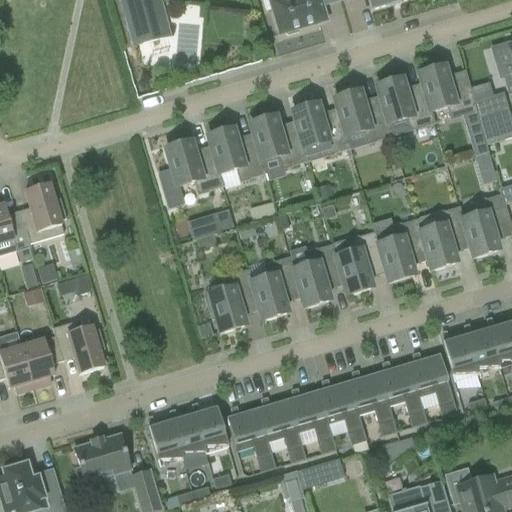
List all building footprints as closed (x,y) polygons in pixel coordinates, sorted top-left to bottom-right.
[(118,0),(132,48),(169,39),(158,0),(118,0)] [(278,0),(269,3),(270,7),(278,37),(284,35),(287,38),(297,34),(299,31),(317,26),(316,23),(324,20),(319,3),(327,0),(278,0)] [(366,0),(370,13),(388,7),(388,9),(399,5),(399,4),(412,0),(340,0),(341,2),(342,2),(341,0),(366,0)] [(511,67),(500,71),(508,97),(511,95),(511,44),(506,46),(511,66),(511,67)] [(442,69),(417,77),(421,88),(433,127),(434,127),(430,115),(447,110),(450,122),(475,115),(472,105),(473,104),(464,75),(463,76),(446,81),(442,69)] [(400,82),(375,89),(379,101),(390,140),(392,139),(408,135),(433,127),(421,88),(403,93),(400,82)] [(333,102),(337,113),(348,152),(350,152),(346,140),(362,135),(366,147),(390,140),(379,101),(361,106),(358,94),(333,102)] [(473,104),(472,105),(475,115),(477,121),(507,111),(502,95),(473,104)] [(316,107),(291,114),(294,126),(306,165),(348,152),(337,113),(319,119),(316,107)] [(511,124),(511,125),(507,111),(477,121),(485,148),(511,140),(511,124)] [(249,127),(252,138),(264,178),(265,177),(262,165),(278,160),(281,172),(306,165),(294,126),(277,131),(273,120),(249,127)] [(207,139),(210,151),(221,190),(223,190),(219,177),(236,173),(239,185),(264,178),(252,138),(235,144),(231,132),(207,139)] [(193,185),(197,197),(221,190),(210,151),(193,156),(189,145),(164,152),(171,173),(154,178),(164,212),(181,207),(176,190),(193,185)] [(20,223),(27,248),(49,241),(63,237),(60,229),(59,224),(65,222),(59,202),(53,204),(48,187),(24,194),(31,219),(20,223)] [(511,187),(498,192),(499,198),(502,208),(504,208),(511,205),(511,187)] [(458,210),(457,210),(469,249),(472,261),(497,254),(493,242),(511,236),(511,235),(504,208),(502,208),(499,198),(475,205),(478,217),(462,222),(458,210)] [(257,209),(260,221),(275,217),(272,205),(257,209)] [(0,259),(22,253),(25,264),(31,263),(28,251),(27,248),(20,223),(18,215),(12,216),(6,218),(3,208),(0,208),(0,259)] [(457,210),(415,223),(426,262),(430,273),(455,266),(451,255),(469,249),(457,210)] [(227,213),(210,219),(215,236),(232,231),(227,213)] [(284,217),(276,219),(280,233),(288,231),(284,217)] [(373,235),(384,275),(388,286),(412,279),(409,267),(426,262),(415,223),(390,230),(394,242),(378,247),(374,235),(373,235)] [(237,233),(240,242),(255,238),(252,229),(237,233)] [(331,248),(342,287),(346,299),(370,291),(367,280),(384,275),(373,235),(348,243),(352,255),(336,260),(332,248),(331,248)] [(212,237),(194,243),(196,250),(215,245),(212,237)] [(300,300),(303,311),(328,304),(325,292),(342,287),(331,248),(306,255),(304,250),(288,254),(290,260),(288,260),(300,300)] [(258,312),(261,324),(286,316),(283,305),(300,300),(288,260),(264,268),(268,280),(251,285),(248,273),(246,273),(258,312)] [(213,315),(219,336),(244,329),(240,317),(258,312),(246,273),(222,280),(225,293),(204,299),(209,317),(213,315)] [(25,291),(36,288),(33,277),(22,280),(25,291)] [(85,278),(71,283),(76,299),(90,295),(85,278)] [(39,291),(21,296),(26,310),(43,305),(39,291)] [(71,353),(79,378),(102,371),(97,354),(104,352),(98,332),(91,334),(90,329),(77,333),(74,325),(52,331),(62,364),(60,356),(71,353)] [(486,332),(498,372),(499,372),(497,365),(511,363),(511,332),(510,325),(493,330),(494,333),(488,335),(487,332),(486,332)] [(20,350),(32,392),(50,386),(48,380),(53,378),(50,368),(62,364),(52,331),(51,332),(54,340),(20,350)] [(464,338),(476,379),(477,379),(475,371),(497,370),(498,372),(486,332),(470,337),(471,340),(466,342),(465,338),(464,338)] [(0,339),(0,382),(4,381),(7,392),(13,390),(15,397),(32,392),(20,350),(16,335),(0,339)] [(441,345),(453,386),(454,385),(452,378),(475,377),(476,379),(464,338),(448,343),(449,347),(443,348),(442,345),(441,345)] [(407,367),(417,401),(433,396),(441,422),(452,418),(455,414),(438,358),(420,363),(421,369),(414,371),(413,366),(407,367)] [(377,376),(394,435),(395,435),(388,410),(403,405),(411,431),(425,426),(407,367),(389,372),(391,378),(384,380),(382,374),(377,376)] [(357,419),(373,414),(380,440),(394,435),(377,376),(359,381),(361,387),(354,389),(352,384),(347,385),(357,419)] [(317,394),(326,428),(342,423),(350,449),(364,444),(357,419),(347,385),(329,390),(330,396),(323,398),(322,393),(317,394)] [(286,403),(303,462),(304,462),(297,437),(312,432),(320,458),(334,454),(326,428),(317,394),(298,399),(300,405),(293,407),(292,402),(286,403)] [(492,405),(495,415),(510,410),(507,400),(492,405)] [(467,406),(471,416),(487,411),(484,401),(467,406)] [(256,412),(273,471),(274,471),(266,446),(282,441),(290,467),(303,462),(286,403),(268,408),(270,414),(263,416),(261,411),(256,412)] [(192,417),(204,457),(205,457),(203,450),(225,449),(226,451),(227,451),(215,410),(198,415),(199,419),(194,420),(193,417),(192,417)] [(251,450),(259,476),(273,471),(256,412),(238,417),(240,423),(233,425),(231,420),(225,421),(227,430),(235,455),(251,450)] [(170,424),(182,464),(180,457),(203,456),(203,458),(204,457),(192,417),(176,422),(177,425),(171,427),(170,424)] [(146,431),(158,471),(160,471),(157,463),(180,462),(181,464),(182,464),(170,424),(153,429),(154,432),(149,434),(148,430),(146,431)] [(136,511),(159,511),(149,474),(131,480),(119,439),(102,444),(101,442),(89,445),(90,448),(73,453),(78,471),(75,472),(79,485),(82,484),(83,487),(111,479),(117,496),(131,492),(136,511)] [(62,511),(58,495),(44,500),(38,480),(31,482),(27,466),(2,474),(4,479),(0,480),(0,501),(3,511),(62,511)] [(315,469),(296,474),(301,493),(321,488),(315,469)] [(303,501),(296,477),(295,474),(278,480),(284,500),(287,499),(289,505),(303,501)] [(211,482),(214,492),(230,487),(227,477),(211,482)] [(469,485),(448,492),(452,507),(459,505),(460,511),(502,511),(508,509),(508,511),(511,509),(511,479),(493,485),(491,479),(469,485)] [(447,511),(440,484),(418,490),(418,489),(404,493),(404,492),(400,493),(400,495),(386,499),(389,511),(447,511)] [(191,495),(194,505),(210,500),(207,490),(191,495)] [(175,499),(178,509),(194,505),(191,495),(175,499)]
